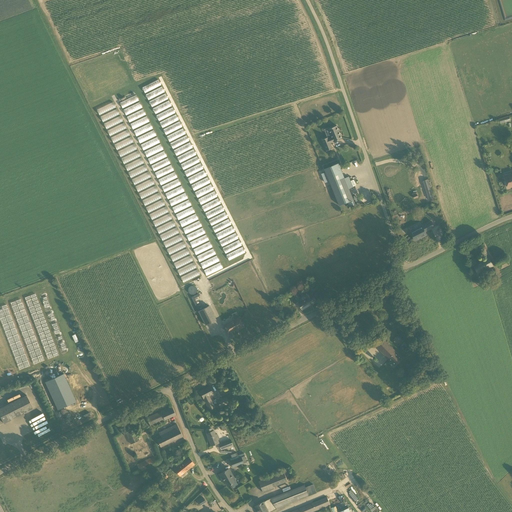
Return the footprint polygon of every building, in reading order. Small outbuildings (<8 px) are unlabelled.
[(145,93),(161,85),(158,79),(142,87),(145,93)] [(148,100),(165,92),(162,87),(146,94),(148,100)] [(152,107),(168,99),(165,93),(149,101),(152,107)] [(136,95),(120,102),(122,108),(139,101),(136,95)] [(169,101),(152,108),(155,114),(172,106),(169,101)] [(113,102),(98,109),(106,129),(123,122),(120,115),(120,116),(117,108),(116,109),(113,102)] [(123,109),(126,115),(142,108),(140,102),(123,109)] [(159,121),(175,112),(172,107),(156,116),(159,121)] [(143,109),(127,117),(129,122),(146,115),(143,109)] [(166,136),(166,135),(170,143),(173,150),(177,148),(176,147),(189,141),(186,135),(183,128),(182,128),(179,121),(176,115),(159,122),(162,129),(163,129),(166,136)] [(132,129),(149,123),(147,117),(130,123),(132,129)] [(130,136),(127,129),(124,123),(108,130),(120,157),(137,150),(134,143),(131,136),(130,136)] [(134,130),(143,150),(160,143),(157,137),(154,129),(153,130),(150,123),(134,130)] [(332,137),(329,139),(328,137),(322,140),(327,151),(333,148),(330,143),(334,142),(342,139),(337,126),(329,129),(332,137)] [(177,156),(193,147),(190,142),(174,151),(177,156)] [(144,152),(147,157),(163,150),(161,144),(144,152)] [(177,157),(180,163),(196,155),(194,149),(177,157)] [(121,158),(124,164),(141,157),(138,151),(121,158)] [(153,171),(170,164),(168,158),(167,158),(165,151),(148,158),(153,171)] [(181,164),(184,170),(200,162),(197,156),(181,164)] [(187,177),(203,169),(201,163),(184,171),(187,177)] [(350,207),(356,204),(349,188),(353,187),(349,177),(345,178),(339,163),(306,176),(321,214),(348,202),(350,207)] [(177,178),(175,171),(174,171),(171,165),(155,172),(160,185),(177,178)] [(135,185),(151,177),(148,171),(132,180),(135,185)] [(210,183),(207,177),(204,171),(187,178),(190,185),(191,184),(194,190),(210,183)] [(152,178),(135,186),(138,192),(154,184),(152,178)] [(162,186),(164,192),(181,184),(178,179),(162,186)] [(194,191),(197,197),(214,191),(212,185),(194,191)] [(142,199),(158,191),(155,186),(139,193),(142,199)] [(167,198),(184,192),(182,187),(165,193),(167,198)] [(201,205),(217,197),(214,191),(198,199),(201,205)] [(165,205),(162,199),(159,193),(143,200),(148,212),(165,205)] [(185,193),(169,200),(171,206),(188,199),(185,193)] [(417,204),(435,199),(433,193),(415,198),(417,204)] [(218,198),(202,205),(218,240),(235,232),(232,225),(228,218),(228,219),(225,211),(225,212),(221,205),(218,198)] [(172,207),(174,213),(191,206),(189,200),(172,207)] [(155,226),(172,219),(169,213),(166,207),(150,214),(155,226)] [(178,220),(195,213),(192,207),(176,214),(178,220)] [(185,234),(202,226),(199,220),(196,214),(179,221),(185,234)] [(159,234),(175,226),(173,221),(156,228),(159,234)] [(415,241),(427,235),(425,232),(434,227),(432,221),(411,232),(414,238),(413,238),(414,239),(415,241)] [(177,228),(160,234),(162,240),(179,234),(177,228)] [(186,235),(189,241),(205,233),(203,228),(186,235)] [(219,241),(222,246),(238,239),(236,233),(219,241)] [(163,242),(166,248),(182,240),(180,234),(163,242)] [(192,248),(209,240),(206,235),(190,242),(192,248)] [(170,255),(186,246),(183,241),(167,249),(170,255)] [(225,253),(242,246),(240,241),(223,247),(225,253)] [(193,249),(196,255),(212,247),(210,242),(193,249)] [(229,260),(245,252),(243,247),(226,255),(229,260)] [(187,248),(170,256),(173,262),(189,254),(187,248)] [(199,262),(216,254),(213,249),(197,256),(199,262)] [(174,263),(177,269),(193,261),(190,255),(174,263)] [(203,269),(219,261),(217,256),(200,263),(203,269)] [(478,274),(493,266),(489,258),(474,265),(478,274)] [(500,269),(509,265),(506,258),(497,263),(500,269)] [(180,275),(196,268),(194,262),(177,270),(180,275)] [(206,276),(223,268),(220,263),(204,270),(206,276)] [(197,269),(181,277),(183,282),(200,275),(197,269)] [(194,285),(188,288),(192,294),(197,291),(194,285)] [(303,310),(317,302),(311,292),(305,295),(306,298),(298,303),(303,310)] [(198,311),(202,309),(197,299),(200,297),(198,294),(191,297),(193,300),(198,311)] [(202,309),(198,311),(205,325),(216,320),(209,306),(202,309)] [(241,322),(239,317),(224,325),(228,333),(238,328),(239,329),(243,327),(243,326),(243,325),(244,324),(243,322),(242,322),(241,322)] [(402,359),(380,336),(373,343),(370,339),(362,348),(365,351),(374,344),(395,366),(402,359)] [(46,381),(59,408),(77,399),(64,372),(46,381)] [(209,410),(214,407),(209,396),(213,393),(210,387),(200,392),(209,410)] [(0,415),(4,423),(33,409),(27,395),(0,408),(0,415)] [(221,408),(229,404),(226,396),(217,401),(221,408)] [(150,426),(175,415),(172,407),(146,418),(150,426)] [(179,429),(177,424),(159,433),(161,438),(157,440),(160,447),(182,436),(179,429)] [(213,431),(212,428),(206,430),(207,433),(206,434),(211,446),(218,443),(217,440),(219,440),(216,434),(215,434),(214,431),(213,431)] [(131,444),(139,440),(134,429),(126,432),(131,444)] [(233,447),(230,440),(226,442),(226,441),(219,444),(221,450),(227,447),(228,449),(233,447)] [(137,465),(138,468),(156,460),(154,456),(137,465)] [(175,470),(180,476),(194,464),(189,457),(178,466),(177,465),(173,467),(175,469),(175,470)] [(232,468),(243,464),(243,463),(241,457),(230,461),(232,468)] [(234,482),(230,474),(231,473),(229,469),(219,474),(221,479),(223,478),(227,486),(236,481),(234,482)] [(289,470),(284,472),(288,481),(292,479),(289,470)] [(259,482),(263,493),(274,488),(274,487),(288,481),(284,472),(259,482)] [(270,511),(308,495),(304,485),(268,500),(264,502),(256,506),(258,511),(270,511)] [(203,497),(197,500),(200,505),(206,502),(203,497)] [(313,511),(330,505),(327,497),(291,511),(313,511)]
